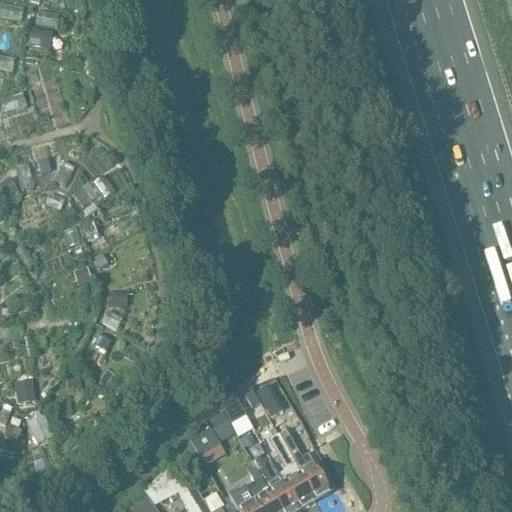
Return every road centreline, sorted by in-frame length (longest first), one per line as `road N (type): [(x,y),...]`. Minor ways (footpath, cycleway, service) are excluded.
road 1 (motorway): [(433,0),(511,251)]
road 2 (residential): [(377,511),(374,473),(313,351)]
